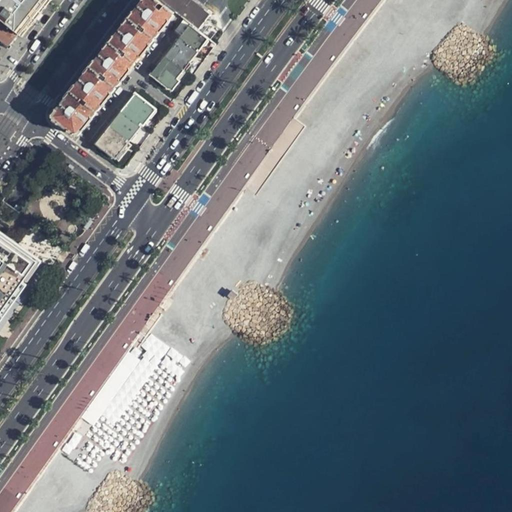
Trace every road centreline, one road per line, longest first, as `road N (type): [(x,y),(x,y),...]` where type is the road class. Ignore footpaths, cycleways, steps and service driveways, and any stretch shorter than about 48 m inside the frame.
road 1 (primary): [(146,240),(320,0)]
road 2 (primary): [(0,442),(146,240)]
road 3 (primary): [(277,0),(136,197)]
road 4 (primary): [(136,197),(0,389)]
road 5 (secondary): [(32,120),(122,0)]
road 6 (secondary): [(32,120),(136,197)]
